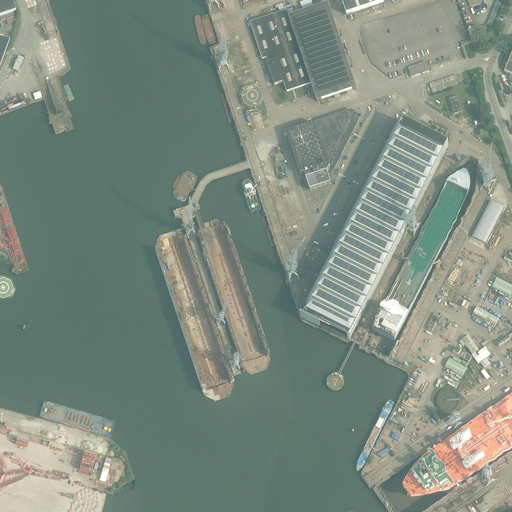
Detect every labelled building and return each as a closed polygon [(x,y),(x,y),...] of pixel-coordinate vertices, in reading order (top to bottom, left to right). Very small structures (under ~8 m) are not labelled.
[(0,0),(0,16),(16,11),(12,0),(0,0)] [(303,11),(314,8),(311,0),(307,0),(300,2),(303,11)] [(341,0),(347,15),(391,0),(341,0)] [(493,27),(501,2),(496,0),(488,25),(493,27)] [(266,62),(274,85),(283,82),(287,92),(311,84),(317,101),(322,100),(352,90),(356,88),(328,4),(289,17),(287,10),(250,23),(262,60),(266,58),(267,62),(266,62)] [(0,66),(10,40),(0,38),(0,66)] [(408,68),(411,77),(421,74),(421,75),(423,74),(429,71),(426,62),(408,68)] [(23,76),(14,73),(12,72),(1,95),(12,100),(23,76)] [(459,85),(455,75),(429,84),(433,94),(459,85)] [(50,81),(46,82),(57,115),(61,114),(50,81)] [(461,112),(456,96),(449,99),(454,114),(461,112)] [(298,128),(286,132),(301,174),(304,173),(310,191),(331,184),(327,172),(327,171),(328,171),(329,171),(330,171),(330,170),(330,169),(330,168),(329,168),(330,167),(335,169),(352,134),(353,135),(354,133),(353,132),(360,118),(353,114),(351,110),(307,125),(306,123),(297,126),(298,128)] [(305,317),(350,340),(448,146),(398,120),(304,304),(310,307),(305,317)] [(286,198),(292,196),(289,188),(283,190),(286,198)] [(490,201),(472,237),(485,244),(504,208),(490,201)] [(247,372),(253,375),(266,371),(272,360),(227,226),(223,227),(221,222),(216,219),(202,224),(197,234),(242,369),(246,368),(247,372)] [(203,393),(215,402),(230,397),(235,386),(184,232),(180,229),(159,236),(154,246),(203,393)] [(510,297),(511,293),(511,285),(497,278),(492,288),(510,297)] [(499,319),(477,307),(472,317),(494,328),(499,319)] [(440,316),(434,313),(426,330),(431,333),(440,316)] [(397,336),(403,324),(384,314),(378,326),(397,336)] [(356,333),(361,336),(363,333),(364,330),(363,330),(365,328),(361,326),(360,328),(359,328),(358,330),(356,333)] [(465,345),(472,355),(478,350),(468,336),(459,342),(463,347),(465,345)] [(461,364),(466,367),(472,357),(456,348),(453,353),(464,359),(461,364)] [(480,355),(475,359),(478,364),(490,355),(487,350),(485,351),(483,349),(478,353),(480,355)] [(450,358),(445,368),(462,378),(467,368),(450,358)] [(481,363),(485,367),(490,363),(487,359),(481,363)] [(335,390),(338,390),(341,388),(343,386),(344,384),(344,381),(344,378),(342,375),(339,373),(337,373),(333,373),(331,374),(328,376),(327,379),(327,382),(328,385),(329,388),(332,389),(335,390)]
